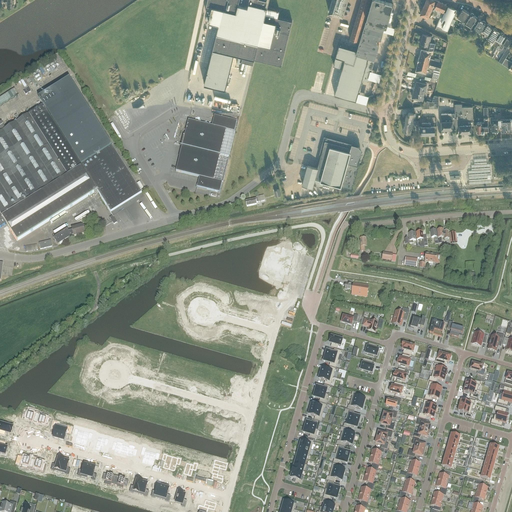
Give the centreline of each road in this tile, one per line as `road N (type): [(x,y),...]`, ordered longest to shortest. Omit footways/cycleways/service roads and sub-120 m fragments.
road 1 (unclassified): [(93,310),(160,257),(311,224),(323,236),(306,291),(312,299)]
road 2 (unclassified): [(176,218),(228,202),(277,165),(302,94),(388,114)]
road 3 (residential): [(229,495),(41,442)]
road 4 (residential): [(269,511),(322,325)]
road 5 (unclassified): [(0,254),(48,255),(176,218)]
road 6 (residential): [(344,511),(391,345)]
road 7 (residential): [(417,511),(463,352)]
road 8 (unclassified): [(511,211),(361,224)]
road 9 (residential): [(252,414),(126,376)]
